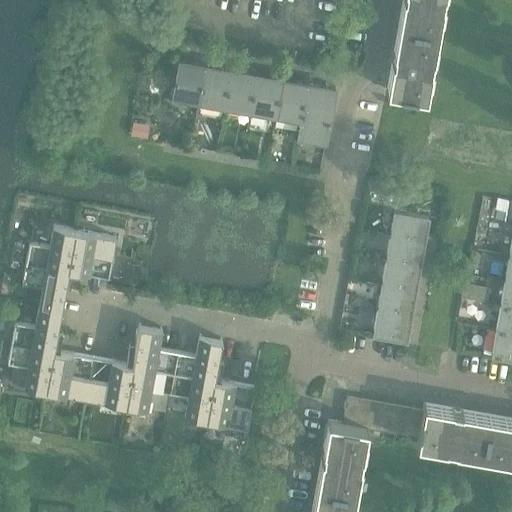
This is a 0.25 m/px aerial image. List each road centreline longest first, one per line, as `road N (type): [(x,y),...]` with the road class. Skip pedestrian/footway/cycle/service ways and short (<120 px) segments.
road 1 (residential): [(315,350),(344,213),(334,187),(338,160),(352,88),(371,71),(383,0)]
road 2 (residential): [(315,350),(283,333),(86,296)]
road 3 (residential): [(511,398),(331,366),(315,350)]
road 4 (residential): [(275,511),(298,383),(315,350)]
